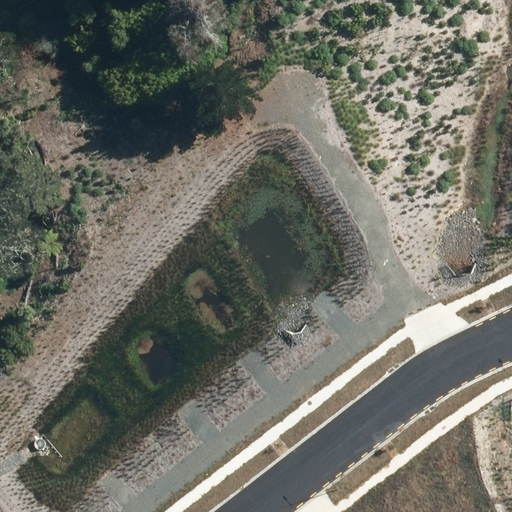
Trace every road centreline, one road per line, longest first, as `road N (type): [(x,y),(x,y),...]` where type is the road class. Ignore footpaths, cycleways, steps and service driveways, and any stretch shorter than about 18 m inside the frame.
road 1 (track): [(455,356),(328,142),(293,112),(242,110)]
road 2 (residential): [(511,328),(455,356),(247,511)]
